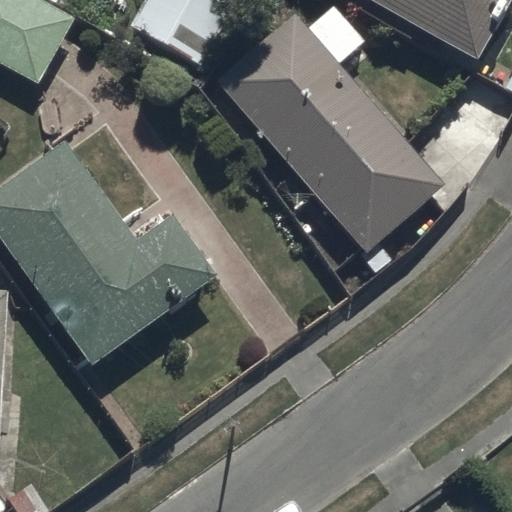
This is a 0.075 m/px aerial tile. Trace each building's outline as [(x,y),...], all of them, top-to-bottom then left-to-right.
[(30,0),(0,0),(0,68),(30,86),(67,21),(30,0)] [(231,0),(138,0),(123,27),(194,67),(231,0)] [(354,0),(472,65),(507,0),(354,0)] [(302,33),(286,15),(208,82),(359,256),(438,188),(332,67),(358,44),(328,10),(302,33)] [(56,147),(0,186),(0,255),(83,373),(212,282),(168,220),(129,248),(56,147)]
